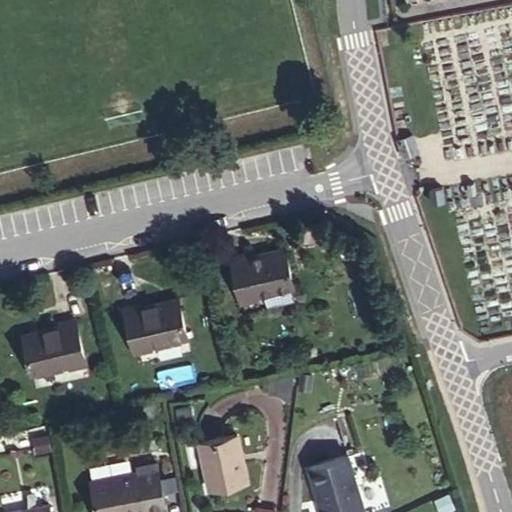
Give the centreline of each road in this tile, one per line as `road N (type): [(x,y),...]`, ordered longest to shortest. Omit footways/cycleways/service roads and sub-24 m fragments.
road 1 (unclassified): [(0,260),(383,167)]
road 2 (tertiary): [(383,167),(439,362)]
road 3 (tertiary): [(354,0),(383,167)]
road 4 (tertiary): [(439,362),(482,511)]
